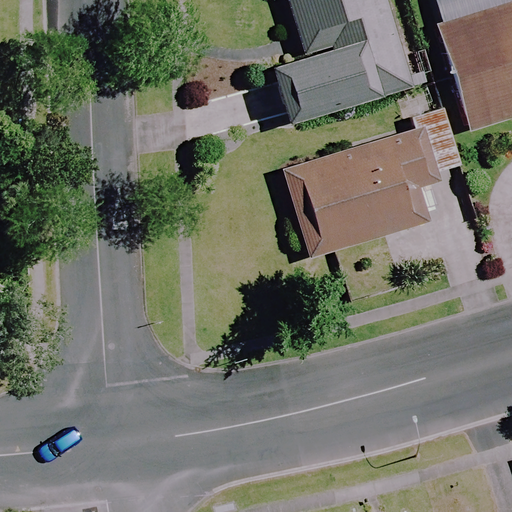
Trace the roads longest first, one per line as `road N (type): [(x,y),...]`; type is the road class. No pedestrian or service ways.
road 1 (residential): [(90,0),(107,445)]
road 2 (residential): [(107,445),(243,424),(511,354)]
